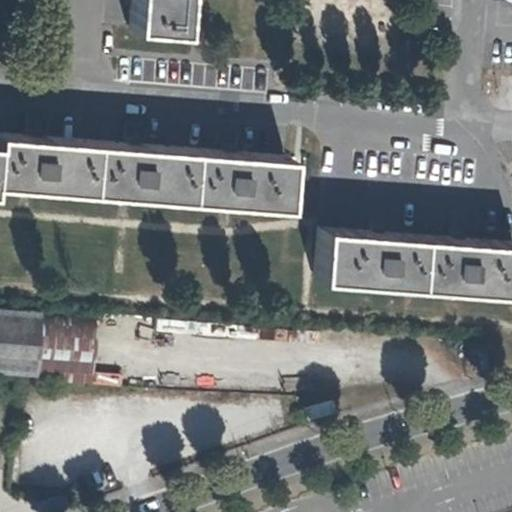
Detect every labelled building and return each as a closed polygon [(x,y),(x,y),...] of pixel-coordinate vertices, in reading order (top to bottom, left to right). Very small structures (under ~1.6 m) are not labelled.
[(189,0),(138,0),(137,15),(188,18),(189,0)] [(511,13),(511,0),(494,0),(494,12),(511,13)] [(0,176),(289,198),(291,149),(0,126),(0,176)] [(511,285),(511,235),(330,222),(327,272),(511,285)] [(0,303),(0,368),(33,370),(38,306),(0,303)] [(92,372),(92,385),(118,385),(118,372),(92,372)]
